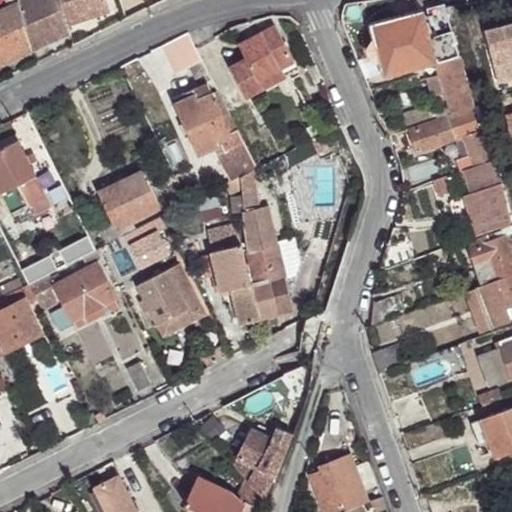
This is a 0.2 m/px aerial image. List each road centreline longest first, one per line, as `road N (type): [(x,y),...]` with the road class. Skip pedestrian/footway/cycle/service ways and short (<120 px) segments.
road 1 (residential): [(317,0),(379,178),(379,210),(339,316),(343,344)]
road 2 (residential): [(0,488),(278,355)]
road 3 (residential): [(235,0),(201,5),(0,105)]
road 4 (residential): [(343,344),(406,511)]
road 5 (residential): [(343,344),(286,511)]
